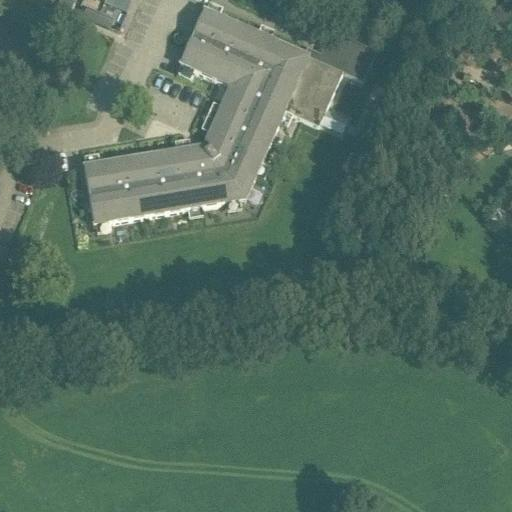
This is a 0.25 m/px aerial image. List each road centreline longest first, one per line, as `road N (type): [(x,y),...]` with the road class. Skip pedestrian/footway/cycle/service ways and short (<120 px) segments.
road 1 (track): [(511,337),(388,306),(326,310),(0,373)]
road 2 (residential): [(0,192),(16,153),(102,133),(165,0)]
